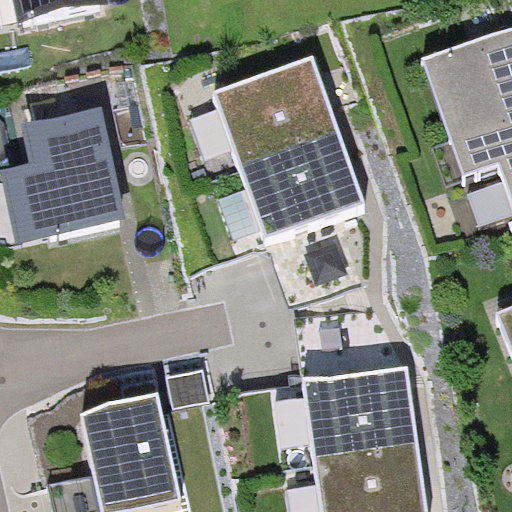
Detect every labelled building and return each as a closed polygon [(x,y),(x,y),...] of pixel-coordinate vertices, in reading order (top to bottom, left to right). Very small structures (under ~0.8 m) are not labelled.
[(107,0),(11,0),(18,29),(110,9),(107,0)] [(511,31),(423,62),(465,179),(499,166),(511,202),(511,31)] [(313,60),(213,96),(265,242),(365,207),(313,60)] [(127,224),(103,111),(22,128),(30,168),(1,175),(16,247),(127,224)] [(511,309),(497,316),(511,353),(511,309)] [(427,511),(408,371),(303,386),(321,511),(427,511)] [(110,406),(81,419),(94,478),(101,511),(155,511),(182,506),(158,397),(110,406)] [(101,511),(94,478),(48,488),(53,511),(101,511)]
